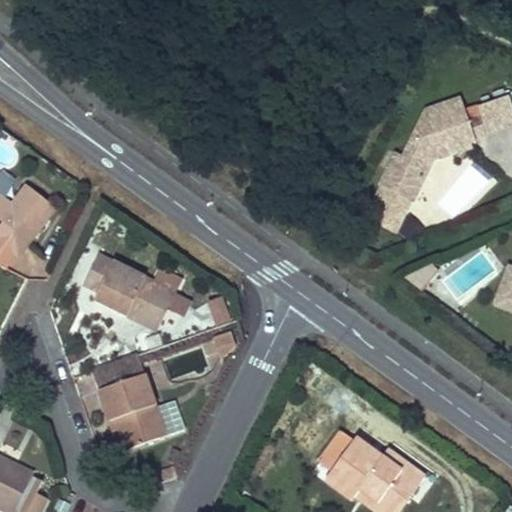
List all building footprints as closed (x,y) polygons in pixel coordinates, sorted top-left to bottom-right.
[(511,130),(511,99),(484,111),(495,137),(511,130)] [(477,140),(465,103),(426,116),(404,162),(397,158),(382,191),(415,205),(435,161),(439,153),(477,140)] [(479,147),(477,140),(439,153),(435,161),(479,147)] [(18,262),(58,212),(29,189),(12,211),(0,201),(0,275),(2,277),(16,260),(18,262)] [(177,296),(99,254),(83,283),(99,291),(93,302),(126,319),(131,309),(161,326),(177,296)] [(511,267),(497,305),(511,309),(511,267)] [(222,305),(204,311),(210,330),(228,324),(222,305)] [(156,336),(161,326),(131,309),(126,319),(156,336)] [(156,411),(145,377),(97,394),(111,435),(119,433),(126,453),(166,440),(156,411)] [(156,411),(166,440),(184,434),(174,405),(156,411)] [(331,470),(352,441),(336,430),(316,459),(331,470)] [(381,511),(400,511),(425,478),(383,449),(376,458),(352,441),(331,470),(320,486),(349,506),(352,502),(357,495),(381,511)] [(13,511),(28,481),(0,467),(0,511),(13,511)] [(365,511),(381,511),(357,495),(352,502),(365,511)] [(511,511),(511,505),(509,503),(503,511),(511,511)]
